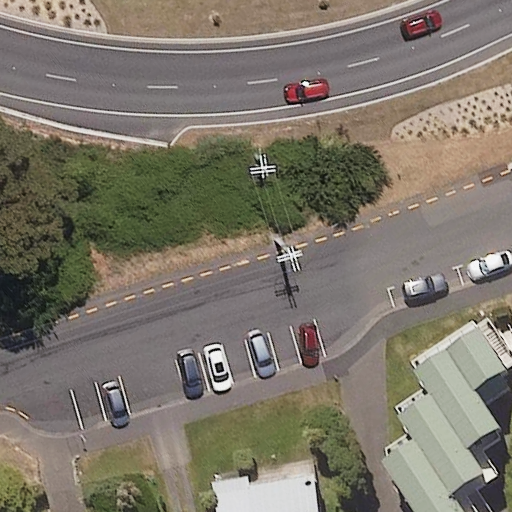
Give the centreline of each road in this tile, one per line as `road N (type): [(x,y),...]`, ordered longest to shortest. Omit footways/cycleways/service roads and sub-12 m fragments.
road 1 (secondary): [(0,374),(511,204)]
road 2 (secondary): [(511,6),(347,72),(252,87),(95,95),(0,70)]
